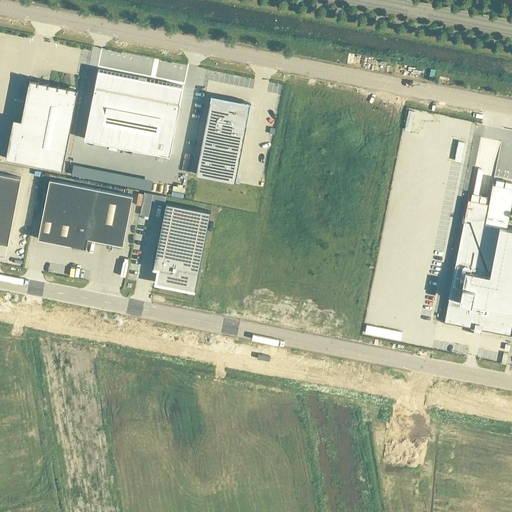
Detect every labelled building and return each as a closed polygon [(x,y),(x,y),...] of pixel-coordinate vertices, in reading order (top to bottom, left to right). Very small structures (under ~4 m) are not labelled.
[(183,86),(98,70),(84,140),(169,156),(183,86)] [(13,119),(6,158),(62,170),(78,91),(29,81),(21,120),(13,119)] [(196,175),(235,182),(250,103),(211,96),(196,175)] [(21,178),(0,173),(0,242),(7,244),(8,244),(21,178)] [(123,245),(133,196),(49,179),(38,239),(86,248),(88,238),(123,245)] [(468,200),(444,323),(474,329),(473,334),(480,336),(481,330),(511,336),(511,333),(511,228),(507,228),(511,199),(511,187),(511,188),(511,187),(511,182),(505,182),(504,186),(503,186),(504,181),(496,180),(495,185),(493,184),(489,204),(487,203),(488,197),(472,194),(471,200),(468,200)] [(158,271),(155,284),(194,292),(210,212),(166,203),(153,269),(158,271)] [(87,281),(88,272),(78,271),(77,281),(87,281)]
